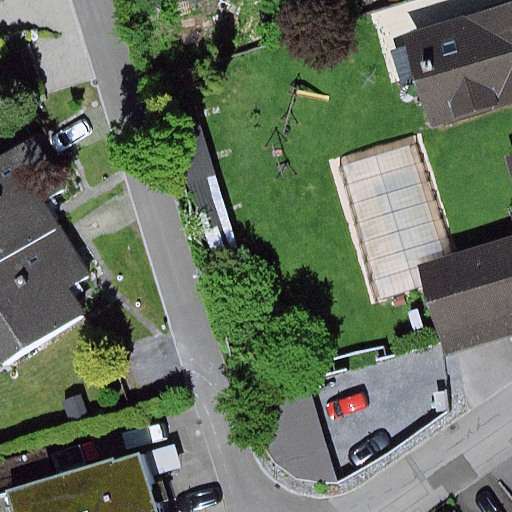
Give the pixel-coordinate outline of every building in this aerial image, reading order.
[(511,27),(441,48),(460,112),(511,97),(511,247),(446,267),(468,345),(511,332),(511,27)] [(86,215),(39,149),(0,176),(0,316),(39,371),(120,314),(62,232),(86,215)] [(341,444),(447,415),(428,346),(322,375),(341,444)] [(299,479),(344,465),(315,378),(270,393),(299,479)] [(184,511),(168,456),(0,503),(0,511),(184,511)]
